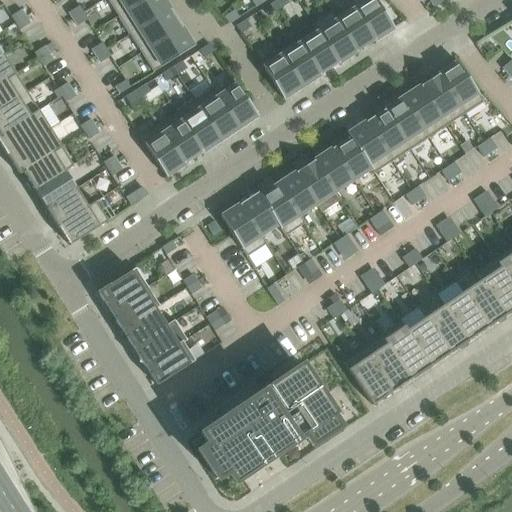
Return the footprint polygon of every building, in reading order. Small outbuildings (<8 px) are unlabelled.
[(106,0),(118,18),(145,0),(106,0)] [(129,36),(170,10),(163,0),(145,0),(118,18),(129,36)] [(285,0),(278,0),(273,4),(277,10),(288,4),(285,0)] [(393,29),(374,0),(349,0),(349,1),(374,41),(394,29),(393,29)] [(374,41),(349,1),(348,1),(350,6),(334,16),(331,12),(330,13),(356,53),(374,41)] [(263,10),(267,17),(277,10),(273,4),(263,10)] [(83,14),(78,7),(68,14),(73,21),(83,14)] [(141,54),(181,28),(170,10),(129,36),(141,54)] [(21,11),(11,17),(15,24),(25,17),(21,11)] [(229,25),(239,18),(234,12),(224,18),(229,25)] [(356,53),(330,13),(312,24),(338,65),(356,53)] [(87,21),(83,14),(73,21),(77,27),(87,21)] [(30,24),(26,17),(15,24),(20,30),(30,24)] [(236,27),(240,34),(250,28),(246,21),(236,27)] [(338,65),(312,24),(311,25),(314,29),(309,32),(297,40),(320,76),(338,65)] [(153,73),(194,48),(181,28),(141,54),(153,73)] [(320,76),(297,40),(278,51),(301,88),(320,76)] [(106,51),(102,44),(91,50),(96,57),(106,51)] [(209,45),(199,52),(203,58),(213,52),(209,45)] [(44,47),(34,53),(38,60),(49,54),(44,47)] [(96,57),(100,64),(110,57),(106,51),(96,57)] [(301,88),(278,51),(259,63),(259,64),(261,67),(263,70),(282,100),(301,88)] [(53,61),(49,54),(38,60),(43,67),(53,61)] [(0,58),(0,84),(14,76),(3,57),(0,58)] [(511,61),(502,69),(507,75),(511,70),(511,61)] [(182,62),(172,69),(176,75),(186,69),(182,62)] [(483,103),(457,63),(440,74),(438,75),(450,93),(464,115),(483,103)] [(162,75),(166,82),(176,75),(172,69),(162,75)] [(464,115),(450,93),(438,75),(420,87),(432,105),(446,127),(464,115)] [(0,110),(26,94),(14,76),(0,84),(0,110)] [(238,129),(211,90),(206,81),(189,92),(195,101),(193,102),(220,141),(238,129)] [(253,111),(236,86),(233,81),(215,93),(212,89),(211,90),(238,129),(257,117),(253,111)] [(115,88),(119,95),(129,88),(125,82),(115,88)] [(72,91),(67,84),(57,90),(54,92),(58,99),(61,97),(72,91)] [(135,92),(139,98),(150,92),(145,85),(135,92)] [(446,127),(432,105),(420,87),(402,99),(408,109),(428,139),(446,127)] [(76,97),(72,91),(61,97),(66,104),(66,103),(76,97)] [(135,92),(125,98),(129,105),(139,98),(135,92)] [(26,94),(0,110),(0,135),(37,112),(26,94)] [(428,139),(408,109),(402,99),(384,111),(390,120),(390,121),(410,150),(428,139)] [(220,141),(193,102),(176,114),(202,153),(220,141)] [(410,150),(390,121),(390,120),(384,111),(371,119),(366,122),(377,140),(378,140),(392,162),(410,150)] [(0,146),(7,157),(49,130),(38,112),(37,112),(0,135),(0,146)] [(202,153),(176,114),(157,126),(184,165),(202,153)] [(95,127),(90,120),(80,127),(85,133),(95,127)] [(392,162),(378,140),(377,140),(366,122),(347,134),(359,152),(374,174),(392,162)] [(184,165),(157,126),(139,138),(165,178),(184,165)] [(95,127),(85,133),(89,140),(99,134),(95,127)] [(18,175),(61,149),(52,134),(49,130),(7,157),(18,175)] [(374,174),(359,152),(347,134),(347,135),(349,138),(332,149),(338,159),(338,160),(353,181),(370,170),(373,175),(374,174)] [(490,139),(483,144),(490,154),(496,149),(490,139)] [(483,144),(476,148),(483,158),(490,154),(483,144)] [(61,149),(18,175),(19,176),(23,173),(34,191),(72,167),(61,149)] [(353,181),(338,160),(338,159),(332,149),(313,161),(325,179),(325,180),(340,201),(341,200),(335,193),(353,181)] [(118,163),(113,157),(103,163),(108,170),(118,163)] [(325,179),(313,161),(295,173),(307,191),(322,213),(328,209),(340,201),(325,180),(325,179)] [(108,170),(107,170),(112,177),(122,170),(118,163),(108,170)] [(454,163),(447,168),(454,178),(460,173),(454,163)] [(45,209),(76,190),(65,173),(73,168),(72,167),(34,191),(45,209)] [(447,168),(440,172),(447,182),(454,178),(447,168)] [(322,213),(307,191),(295,173),(277,185),(284,195),(304,225),(304,224),(299,216),(316,206),(321,214),(322,213)] [(284,195),(277,185),(260,196),(258,193),(257,193),(286,237),(286,236),(304,225),(284,195)] [(418,188),(411,192),(418,202),(425,198),(418,188)] [(57,227),(95,204),(95,203),(87,208),(76,190),(45,209),(57,227)] [(136,192),(126,199),(130,205),(140,199),(136,192)] [(411,192),(405,197),(411,207),(418,202),(411,192)] [(286,237),(257,193),(239,205),(251,223),(265,245),(266,245),(261,237),(277,226),(285,237),(286,237)] [(491,199),(484,203),(491,213),(497,209),(491,199)] [(484,203),(477,208),(484,218),(491,213),(484,203)] [(69,246),(107,222),(95,204),(57,227),(69,246)] [(251,223),(239,205),(220,218),(232,236),(246,258),(265,245),(251,223)] [(382,212),(375,216),(382,226),(389,222),(382,212)] [(375,216),(369,221),(376,231),(382,226),(375,216)] [(453,224),(446,229),(453,239),(459,234),(453,224)] [(446,229),(439,233),(446,243),(453,239),(446,229)] [(346,236),(340,240),(346,250),(353,246),(346,236)] [(340,240),(333,245),(340,255),(346,250),(340,240)] [(161,248),(166,255),(176,249),(172,242),(161,248)] [(511,247),(494,260),(511,285),(511,247)] [(415,250),(408,255),(415,265),(422,260),(415,250)] [(408,255),(402,259),(409,269),(415,265),(408,255)] [(310,260),(304,265),(311,275),(317,270),(310,260)] [(511,311),(511,285),(494,260),(476,272),(505,316),(511,311)] [(304,265),(297,269),(304,279),(311,275),(304,265)] [(109,312),(148,288),(135,269),(97,293),(109,312)] [(505,316),(476,272),(475,273),(480,281),(462,293),(486,329),(493,324),(504,317),(505,316)] [(193,276),(183,282),(187,288),(197,282),(193,276)] [(377,276),(371,280),(377,290),(384,285),(377,276)] [(371,280),(364,285),(371,294),(377,290),(371,280)] [(197,282),(187,288),(191,295),(201,289),(197,282)] [(273,286),(266,290),(273,300),(279,296),(273,286)] [(121,330),(159,306),(148,288),(109,312),(121,330)] [(486,329),(462,293),(443,306),(467,342),(486,329)] [(339,301),(333,306),(339,316),(346,311),(339,301)] [(132,349),(174,322),(166,327),(156,310),(160,307),(159,306),(121,330),(132,349)] [(333,306),(326,310),(333,320),(339,316),(333,306)] [(467,342),(443,306),(424,318),(448,354),(455,350),(460,351),(466,347),(467,342)] [(216,312),(206,319),(210,325),(220,319),(216,312)] [(448,354),(424,318),(406,331),(401,323),(400,323),(429,367),(448,354)] [(220,319),(210,325),(214,332),(224,325),(220,319)] [(144,367),(186,340),(174,322),(132,349),(138,358),(143,366),(144,367)] [(429,367),(400,323),(380,336),(411,380),(429,367)] [(411,380),(380,336),(362,349),(392,393),(411,380)] [(186,340),(144,367),(156,386),(194,362),(182,344),(186,341),(186,340)] [(392,393),(362,349),(342,362),(372,406),(392,393)] [(206,442),(194,451),(216,483),(228,475),(234,483),(241,479),(242,478),(247,475),(251,472),(268,460),(277,454),(302,437),(311,450),(344,428),(335,415),(302,365),(263,391),(201,433),(200,433),(201,434),(206,442)]
